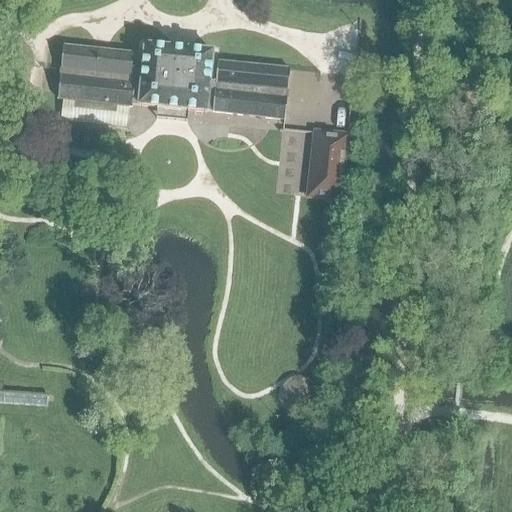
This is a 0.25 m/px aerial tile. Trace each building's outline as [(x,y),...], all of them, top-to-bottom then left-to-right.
[(170,50),(145,48),(142,70),(136,69),(132,106),(139,107),(157,109),(188,112),(206,114),(207,113),(213,114),(216,84),(210,84),(213,55),(187,52),(179,51),(170,50)] [(63,49),(58,101),(62,101),(63,101),(75,103),(74,109),(116,113),(116,107),(127,108),(128,108),(132,109),(132,107),(132,106),(136,69),(138,56),(63,49)] [(289,71),(218,64),(218,65),(216,77),(216,84),(213,114),(284,121),(289,71)] [(6,95),(26,97),(28,77),(9,75),(6,95)] [(75,103),(63,101),(60,123),(126,130),(128,108),(127,108),(116,107),(116,113),(74,109),(75,103)] [(188,112),(157,109),(156,118),(156,119),(157,120),(166,121),(168,121),(175,121),(176,122),(185,122),(186,123),(187,121),(188,112)] [(309,198),(341,201),(348,138),(316,134),(309,198)] [(299,379),(293,379),(287,382),(283,386),(280,391),(280,397),(281,403),(285,408),(290,411),(295,413),(301,412),(307,410),(311,406),(314,400),(314,394),(313,389),(309,384),(304,380),(299,379)] [(0,390),(0,402),(48,406),(49,395),(0,390)]
